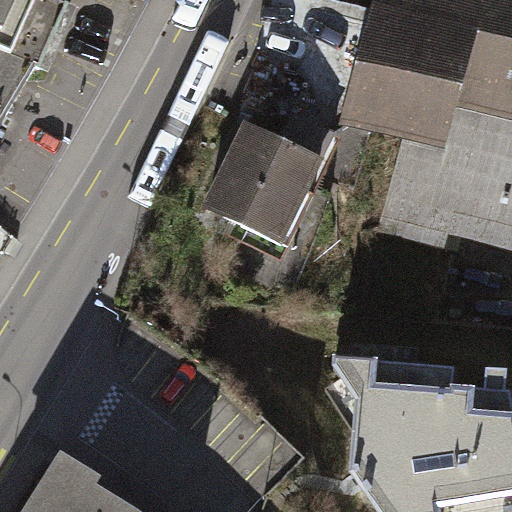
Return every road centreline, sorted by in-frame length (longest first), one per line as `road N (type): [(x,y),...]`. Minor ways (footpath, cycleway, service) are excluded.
road 1 (tertiary): [(222,0),(20,362)]
road 2 (residential): [(213,511),(20,362)]
